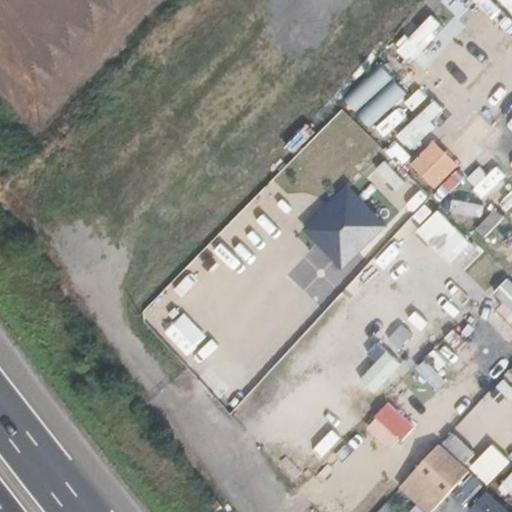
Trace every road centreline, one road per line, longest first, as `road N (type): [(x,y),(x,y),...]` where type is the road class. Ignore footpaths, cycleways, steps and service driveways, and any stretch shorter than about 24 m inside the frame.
road 1 (track): [(0,183),(254,511)]
road 2 (motorway): [(89,511),(0,400)]
